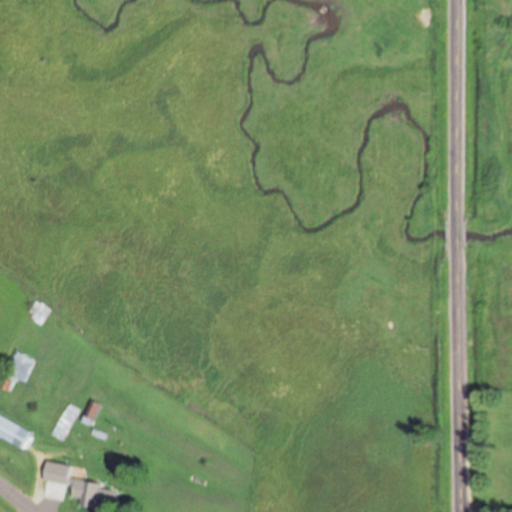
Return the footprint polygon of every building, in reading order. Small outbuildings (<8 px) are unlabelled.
[(33,367),(24,364),(27,356),(18,352),(3,390),(10,393),(15,380),(26,384),(33,367)] [(100,404),(92,401),(84,424),(93,427),(100,404)] [(62,442),(76,417),(65,410),(51,436),(62,442)] [(0,437),(14,446),(24,430),(0,415),(0,437)] [(46,482),(75,487),(73,498),(82,500),(80,507),(113,511),(117,511),(121,489),(74,481),(76,466),(49,462),(46,482)]
